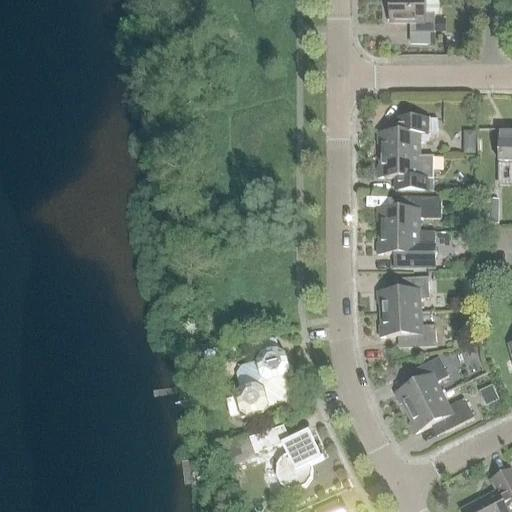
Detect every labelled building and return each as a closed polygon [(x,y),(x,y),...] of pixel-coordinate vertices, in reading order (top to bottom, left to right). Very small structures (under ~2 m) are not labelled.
[(389,0),(390,24),(410,24),(410,35),(434,35),(434,15),(425,15),(424,0),(389,0)] [(446,34),(446,21),(435,21),(435,34),(446,34)] [(378,135),(378,157),(420,157),(420,144),(429,144),(429,136),(437,136),(437,121),(404,121),(404,135),(378,135)] [(499,165),(511,164),(511,131),(499,131),(499,165)] [(477,144),(465,144),(465,155),(477,156),(477,144)] [(420,171),(420,157),(378,157),(378,180),(394,180),(394,193),(433,193),(433,171),(420,171)] [(377,212),(377,234),(419,234),(419,221),(441,221),(441,200),(404,199),(404,212),(377,212)] [(484,202),(484,226),(498,225),(498,201),(484,202)] [(435,234),(419,234),(377,234),(377,257),(404,257),(404,270),(435,270),(435,234)] [(377,294),(379,317),(421,315),(420,301),(429,300),(428,279),(403,280),(404,293),(377,294)] [(422,328),(421,315),(379,317),(380,340),(407,338),(407,350),(437,348),(435,327),(422,328)] [(263,386),(264,387),(286,381),(290,374),(286,357),(279,352),(276,343),(272,341),(261,344),(259,347),(261,357),(257,364),(240,368),(236,375),(240,392),(263,386)] [(405,416),(443,397),(436,385),(449,379),(439,359),(413,373),(418,384),(395,396),(405,416)] [(226,402),(230,418),(240,416),(241,416),(248,421),(265,416),(269,409),(286,405),(290,398),(286,381),(264,387),(263,387),(263,386),(241,392),(236,400),(226,402)] [(499,402),(495,395),(484,400),(488,407),(499,402)] [(449,409),(443,397),(405,416),(415,436),(439,424),(444,435),(474,420),(464,401),(449,409)] [(322,460),(309,433),(290,442),(283,428),(250,440),(255,456),(282,446),(287,457),(282,460),(276,468),(276,478),(280,486),(288,492),(298,492),(306,488),(312,480),(313,470),(311,467),(324,461),(323,459),(322,460)] [(461,511),(506,511),(504,507),(511,503),(511,473),(511,472),(490,484),(496,494),(461,511)] [(347,511),(346,511),(342,511),(338,504),(339,503),(338,502),(316,511),(347,511)]
